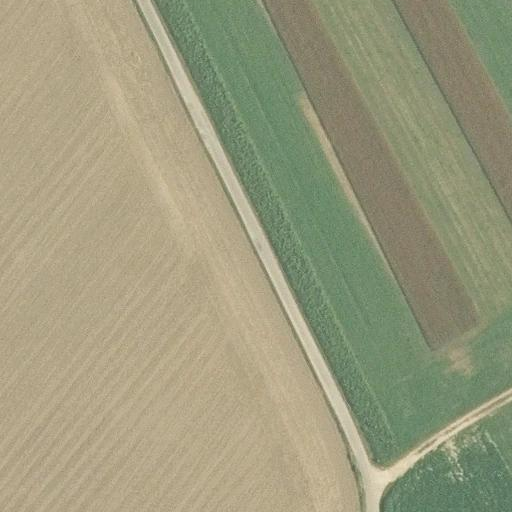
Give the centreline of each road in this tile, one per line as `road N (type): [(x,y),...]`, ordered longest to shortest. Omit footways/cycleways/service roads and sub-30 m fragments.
road 1 (track): [(141,0),(342,411),(372,511)]
road 2 (track): [(370,485),(511,395)]
